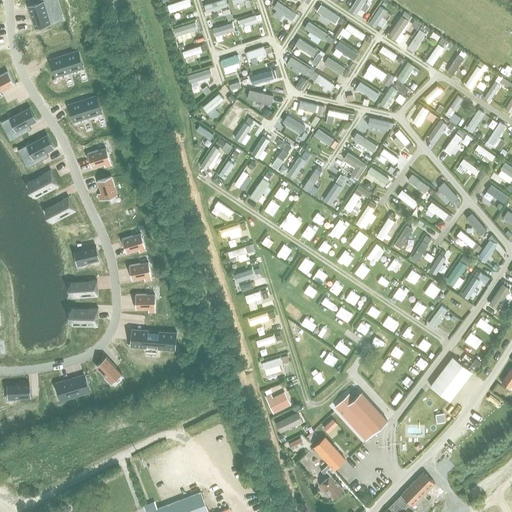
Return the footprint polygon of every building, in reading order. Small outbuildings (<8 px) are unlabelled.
[(37,0),(38,3),(28,6),(35,27),(49,23),(50,23),(48,18),(60,14),(57,4),(57,3),(55,0),(37,0)] [(79,52),(64,56),(69,70),(83,65),(79,52)] [(64,56),(50,61),(54,74),(69,70),(64,56)] [(0,95),(1,95),(0,92),(14,85),(7,72),(0,75),(0,95)] [(97,96),(83,101),(87,114),(101,110),(97,96)] [(83,101),(68,106),(73,119),(87,114),(83,101)] [(14,126),(6,131),(10,138),(9,139),(10,140),(28,130),(28,129),(26,125),(28,124),(36,120),(30,107),(10,118),(14,126)] [(31,154),(23,159),(28,167),(27,167),(27,168),(46,158),(45,157),(43,153),(46,152),(54,148),(47,135),(27,146),(31,154)] [(106,147),(87,153),(92,167),(104,163),(105,167),(112,165),(106,147)] [(366,164),(348,152),(343,159),(355,167),(350,174),(357,178),(366,164)] [(50,171),(30,181),(38,196),(58,186),(50,171)] [(111,175),(97,180),(100,192),(96,193),(99,200),(117,194),(111,175)] [(68,197),(48,208),(55,221),(75,210),(68,197)] [(140,232),(122,238),(126,252),(138,249),(139,253),(146,251),(140,232)] [(96,246),(74,251),(75,253),(75,254),(77,260),(84,258),(85,262),(84,262),(85,263),(86,262),(99,259),(96,246)] [(148,261),(129,265),(132,279),(144,277),(145,281),(152,280),(148,261)] [(97,281),(74,282),(75,297),(97,296),(97,281)] [(155,293),(135,294),(136,309),(148,308),(148,312),(155,312),(155,293)] [(98,308),(75,308),(75,325),(97,325),(98,308)] [(131,328),(130,346),(147,347),(147,346),(157,346),(157,348),(175,350),(177,331),(159,330),(158,332),(148,331),(148,329),(131,328)] [(452,357),(430,386),(449,401),(472,372),(452,357)] [(106,358),(96,367),(105,377),(106,378),(106,377),(109,374),(114,380),(119,375),(119,376),(119,375),(121,374),(106,358)] [(511,366),(501,383),(509,389),(511,384),(511,366)] [(83,374),(59,381),(64,398),(88,391),(83,374)] [(30,383),(8,384),(8,387),(8,393),(16,393),(16,397),(16,398),(17,398),(30,397),(30,383)] [(365,441),(387,421),(360,393),(354,399),(349,394),(334,407),(365,441)] [(287,405),(281,394),(272,398),(271,395),(265,398),(273,412),(287,405)] [(297,412),(275,423),(280,432),(302,421),(297,412)] [(442,412),(435,413),(436,421),(444,420),(442,412)] [(332,418),(323,427),(328,433),(328,432),(337,424),(332,418)] [(300,437),(288,443),(290,447),(302,441),(300,437)] [(324,437),(313,447),(328,464),(331,467),(333,470),(345,459),(324,437)] [(328,477),(318,486),(326,494),(328,492),(333,498),(343,490),(330,475),(330,476),(326,471),(331,467),(328,464),(321,470),(328,477)] [(423,471),(401,494),(403,496),(410,503),(412,505),(434,483),(423,471)] [(378,476),(362,490),(366,495),(382,481),(378,476)] [(143,505),(145,511),(152,511),(154,511),(207,511),(200,492),(157,508),(154,501),(143,505)] [(403,496),(388,511),(390,511),(402,511),(404,509),(410,503),(403,496)]
